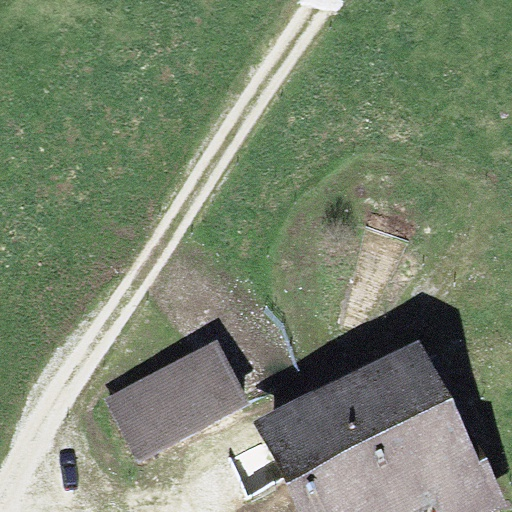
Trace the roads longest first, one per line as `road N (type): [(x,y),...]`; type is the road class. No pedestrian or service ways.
road 1 (track): [(0,494),(25,444),(318,0)]
road 2 (track): [(25,444),(134,511)]
